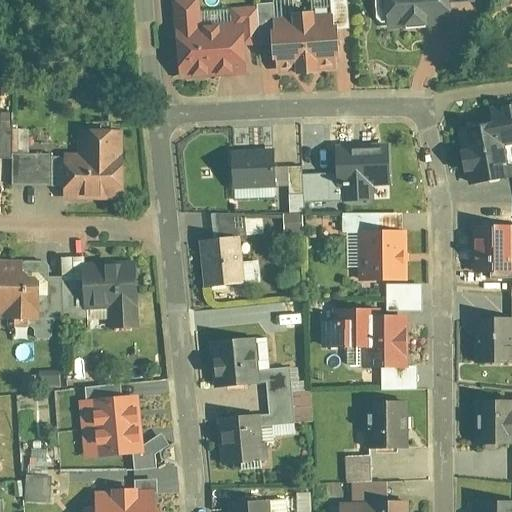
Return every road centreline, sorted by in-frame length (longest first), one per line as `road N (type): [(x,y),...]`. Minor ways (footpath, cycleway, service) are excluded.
road 1 (residential): [(160,118),(425,112),(442,202),(445,511)]
road 2 (residential): [(173,232),(196,511)]
road 3 (residential): [(173,232),(0,234)]
